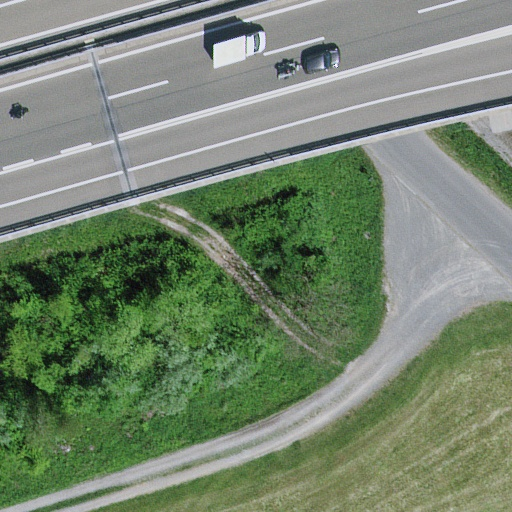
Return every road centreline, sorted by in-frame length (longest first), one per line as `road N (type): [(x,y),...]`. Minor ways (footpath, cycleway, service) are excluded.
road 1 (track): [(60,511),(286,447),(493,238)]
road 2 (motorway): [(0,143),(511,49)]
road 3 (motorway): [(0,133),(480,0)]
road 4 (unclassified): [(244,0),(511,256)]
